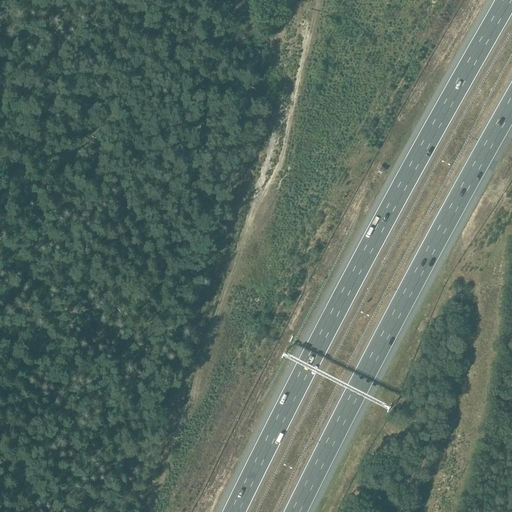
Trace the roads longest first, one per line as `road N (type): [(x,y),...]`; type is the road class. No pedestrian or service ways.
road 1 (motorway): [(506,0),(361,259),(234,511)]
road 2 (motorway): [(293,511),(511,102)]
road 3 (track): [(312,0),(281,160),(238,253),(192,405)]
